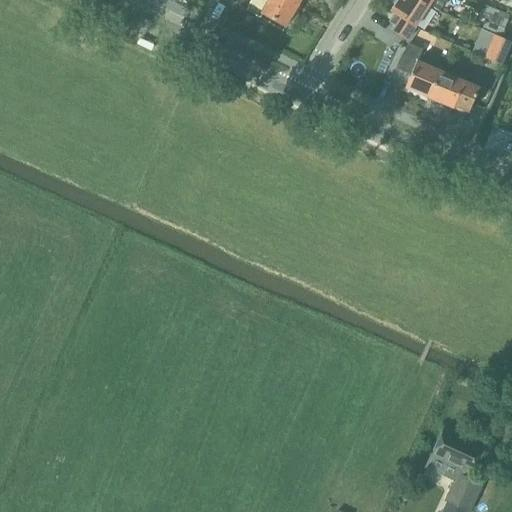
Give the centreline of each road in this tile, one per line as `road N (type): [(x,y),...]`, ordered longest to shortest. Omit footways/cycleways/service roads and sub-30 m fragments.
road 1 (track): [(13,511),(155,191)]
road 2 (tertiary): [(309,90),(99,0)]
road 3 (tertiary): [(511,174),(309,90)]
